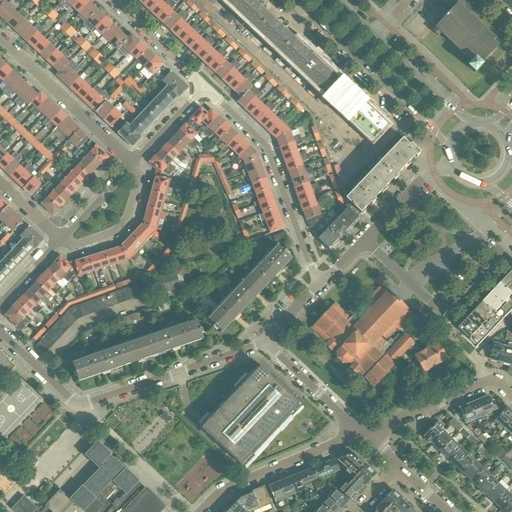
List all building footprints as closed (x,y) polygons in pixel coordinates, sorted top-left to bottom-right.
[(0,6),(0,16),(2,18),(16,3),(12,0),(8,5),(4,2),(0,6)] [(78,0),(71,7),(79,14),(89,3),(85,0),(78,0)] [(149,0),(144,6),(150,12),(161,1),(159,0),(149,0)] [(150,12),(157,18),(172,2),(170,0),(167,0),(164,4),(161,1),(150,12)] [(223,0),(233,9),(241,0),(223,0)] [(241,0),(233,9),(256,31),(270,16),(262,8),(264,7),(264,6),(264,2),(261,0),(260,0),(259,1),(257,0),(256,0),(255,2),(253,0),(241,0)] [(466,6),(460,0),(441,0),(452,10),(435,27),(436,28),(432,32),(437,36),(441,33),(463,9),(466,6)] [(157,18),(164,24),(174,13),(171,10),(176,5),(172,2),(157,18)] [(2,18),(8,24),(18,14),(14,11),(19,6),(16,3),(2,18)] [(37,6),(43,13),(46,10),(45,9),(46,9),(41,4),(40,4),(40,3),(37,6)] [(79,14),(86,21),(97,11),(89,3),(79,14)] [(463,9),(441,33),(445,37),(445,38),(446,38),(451,42),(450,43),(451,43),(456,47),(455,48),(456,48),(457,48),(461,52),(461,53),(462,53),(466,57),(466,58),(466,59),(467,58),(472,62),(468,67),(474,73),(482,65),(481,64),(501,43),(495,38),(494,39),(489,34),(490,34),(489,33),(489,34),(484,29),(485,29),(484,28),(484,29),(479,24),(479,23),(478,24),(474,19),(474,18),(473,19),(468,14),(469,13),(468,13),(468,14),(463,9)] [(43,13),(50,19),(52,16),(50,14),(46,10),(43,13)] [(50,14),(52,16),(56,19),(58,16),(53,11),(50,14)] [(86,21),(94,29),(105,18),(97,11),(86,21)] [(164,24),(170,30),(185,14),(182,11),(177,16),(174,13),(164,24)] [(8,24),(14,30),(29,15),(26,12),(21,17),(18,14),(8,24)] [(170,30),(176,36),(187,25),(184,23),(189,17),(185,14),(170,30)] [(14,30),(21,36),(30,26),(27,23),(32,18),(29,15),(14,30)] [(63,26),(66,23),(67,22),(63,16),(58,22),(63,26)] [(256,31),(280,53),(294,38),(286,30),(287,29),(288,29),(288,28),(287,28),(287,24),(284,21),(282,23),(280,22),(278,24),(270,16),(256,31)] [(101,36),(102,36),(112,25),(105,18),(94,29),(95,29),(91,34),(97,40),(101,36)] [(176,36),(183,43),(198,26),(195,23),(190,29),(187,25),(176,36)] [(21,36),(27,42),(42,27),(38,24),(34,29),(30,26),(21,36)] [(73,35),(76,33),(68,25),(66,28),(72,34),(73,35)] [(102,36),(109,43),(120,32),(112,25),(102,36)] [(183,43),(190,49),(200,38),(197,35),(202,29),(198,26),(183,43)] [(27,42),(34,49),(43,39),(40,35),(45,30),(42,27),(27,42)] [(63,31),(69,37),(72,34),(66,28),(63,31)] [(117,51),(122,46),(127,40),(120,32),(109,43),(117,51)] [(69,37),(76,43),(78,41),(78,40),(73,35),(72,34),(69,37)] [(122,46),(129,53),(139,43),(131,35),(127,40),(122,46)] [(34,49),(40,55),(55,40),(51,36),(46,42),(43,39),(34,49)] [(190,49),(196,55),(211,39),(208,36),(203,41),(200,38),(190,49)] [(280,53),(303,75),(317,60),(309,53),(311,51),(311,50),(311,46),(308,44),(306,46),(304,44),(303,44),(304,44),(302,46),(294,38),(280,53)] [(196,55),(203,61),(213,50),(210,47),(215,42),(211,39),(196,55)] [(40,55),(47,61),(56,51),(53,48),(58,43),(55,40),(40,55)] [(81,43),(85,47),(88,50),(91,47),(84,40),(81,43)] [(76,43),(82,49),(85,47),(81,43),(78,41),(76,43)] [(129,53),(137,61),(147,50),(139,43),(129,53)] [(88,50),(91,53),(96,57),(99,54),(91,47),(88,50)] [(203,61),(209,67),(224,51),(221,48),(216,53),(213,50),(203,61)] [(47,61),(53,67),(68,52),(64,49),(59,54),(56,51),(47,61)] [(137,61),(144,68),(155,57),(147,50),(137,61)] [(209,67),(216,73),(226,63),(222,60),(227,54),(224,51),(209,67)] [(57,76),(69,63),(66,60),(71,55),(68,52),(53,67),(59,73),(57,76)] [(88,55),(95,62),(98,59),(96,57),(91,53),(88,55)] [(144,68),(152,75),(162,65),(155,57),(144,68)] [(107,67),(111,71),(112,71),(114,68),(109,64),(111,62),(108,60),(104,65),(107,67)] [(216,73),(222,79),(237,63),(234,60),(229,66),(226,63),(216,73)] [(303,75),(326,97),(341,82),(332,75),(334,73),(334,72),(334,68),(331,66),(329,68),(327,66),(325,68),(317,60),(303,75)] [(57,76),(63,82),(78,67),(71,61),(69,63),(57,76)] [(237,63),(222,79),(228,86),(239,75),(235,72),(240,66),(237,63)] [(158,77),(168,86),(180,97),(179,96),(186,90),(187,90),(183,86),(185,85),(184,84),(184,85),(162,65),(152,75),(144,83),(147,86),(157,76),(158,77)] [(0,79),(2,82),(12,72),(5,66),(0,71),(0,79)] [(63,82),(70,88),(80,78),(76,75),(81,70),(78,67),(63,82)] [(112,71),(117,77),(119,79),(122,76),(114,68),(112,71)] [(114,80),(115,79),(117,77),(112,71),(111,71),(108,74),(114,80)] [(1,90),(4,93),(18,78),(12,72),(2,82),(6,85),(1,90)] [(228,86),(235,92),(250,76),(247,73),(242,78),(239,75),(228,86)] [(70,88),(76,94),(91,79),(90,79),(90,80),(84,74),(80,78),(70,88)] [(122,76),(119,79),(124,83),(126,81),(129,84),(133,80),(129,77),(127,79),(123,75),(122,76)] [(235,92),(241,98),(251,87),(248,84),(253,79),(250,76),(235,92)] [(115,82),(121,86),(121,87),(124,84),(124,83),(119,79),(117,77),(115,79),(116,81),(115,82)] [(12,91),(15,94),(25,84),(18,78),(4,93),(7,96),(12,91)] [(76,94),(83,100),(92,90),(89,87),(94,82),(91,79),(76,94)] [(129,84),(131,85),(137,91),(140,88),(133,80),(129,84)] [(326,97),(350,119),(364,104),(356,97),(358,95),(358,94),(357,94),(357,90),(354,88),(352,90),(350,88),(349,90),(341,82),(326,97)] [(14,102),(17,105),(31,90),(25,84),(15,94),(18,97),(14,102)] [(83,100),(89,106),(103,92),(97,86),(92,90),(83,100)] [(121,87),(121,86),(110,97),(113,100),(123,89),(121,87)] [(168,86),(162,92),(173,102),(178,96),(179,97),(180,97),(168,86)] [(237,102),(244,109),(259,92),(253,86),(252,87),(251,87),(241,98),(237,102)] [(28,106),(31,103),(37,96),(31,90),(17,105),(20,108),(25,103),(28,106)] [(89,106),(96,113),(106,102),(110,97),(104,91),(103,92),(89,106)] [(162,92),(157,97),(168,107),(173,102),(162,92)] [(244,109),(250,115),(260,104),(257,101),(262,95),(259,92),(244,109)] [(29,112),(32,114),(47,99),(40,93),(37,96),(31,103),(34,106),(29,112)] [(151,103),(151,104),(162,114),(168,107),(157,97),(157,98),(152,93),(146,99),(151,103)] [(41,113),(44,116),(53,106),(47,99),(32,114),(36,118),(41,113)] [(135,111),(135,110),(126,101),(123,105),(133,115),(136,112),(135,111)] [(250,115),(257,121),(272,105),(269,101),(264,107),(260,104),(250,115)] [(96,113),(103,120),(114,109),(106,102),(96,113)] [(151,104),(146,109),(157,119),(162,114),(151,104)] [(364,104),(350,119),(373,142),(387,127),(387,128),(388,127),(379,119),(381,117),(381,116),(381,112),(380,112),(377,110),(375,112),(373,110),(372,112),(364,104)] [(135,110),(135,111),(151,126),(157,119),(146,109),(141,105),(135,110)] [(257,121),(264,127),(274,116),(270,113),(275,108),(272,105),(257,121)] [(42,124),(45,127),(60,112),(53,106),(44,116),(47,119),(42,124)] [(0,110),(6,116),(8,114),(2,108),(0,110)] [(103,120),(111,127),(112,127),(120,118),(122,116),(114,109),(103,120)] [(194,123),(197,126),(207,115),(201,109),(186,125),(193,131),(195,129),(191,126),(194,123)] [(140,115),(134,122),(145,132),(151,126),(135,111),(136,112),(140,115)] [(197,132),(200,136),(218,117),(211,111),(207,115),(197,126),(201,122),(204,125),(200,129),(197,132)] [(53,125),(57,128),(66,118),(60,112),(45,127),(49,130),(53,125)] [(6,116),(13,123),(15,121),(8,114),(6,116)] [(264,127),(270,133),(285,117),(282,114),(278,119),(274,116),(264,127)] [(4,119),(11,125),(13,123),(6,116),(4,119)] [(211,131),(213,134),(224,123),(218,117),(200,136),(204,138),(211,131)] [(270,133),(277,139),(289,131),(283,125),(288,120),(285,117),(270,133)] [(55,136),(58,139),(73,124),(66,118),(57,128),(60,131),(55,136)] [(13,123),(19,129),(21,126),(15,121),(13,123)] [(134,122),(129,127),(140,137),(145,132),(134,122)] [(11,125),(17,131),(19,129),(13,123),(11,125)] [(215,145),(220,140),(230,129),(224,123),(213,134),(217,137),(212,142),(215,145)] [(66,137),(69,140),(79,130),(73,124),(58,139),(62,142),(66,137)] [(129,127),(127,125),(124,128),(119,124),(114,129),(112,127),(111,127),(128,143),(128,144),(130,143),(133,146),(134,146),(133,145),(140,138),(140,139),(141,138),(140,137),(129,127)] [(197,136),(193,131),(186,125),(180,131),(196,147),(199,144),(194,139),(197,136)] [(19,129),(26,135),(28,133),(21,126),(19,129)] [(17,131),(24,137),(26,135),(19,129),(17,131)] [(218,148),(221,151),(236,135),(230,129),(220,140),(223,143),(218,148)] [(79,130),(69,140),(66,143),(70,146),(72,144),(75,147),(86,136),(79,130)] [(277,139),(280,148),(301,140),(297,130),(290,133),(289,131),(277,139)] [(193,150),(196,147),(180,131),(174,138),(185,148),(188,145),(193,150)] [(26,135),(32,141),(34,139),(28,133),(26,135)] [(24,137),(30,143),(32,141),(26,135),(24,137)] [(230,149),(232,152),(243,141),(236,135),(221,151),(224,154),(230,149)] [(86,136),(75,147),(78,150),(78,149),(88,139),(86,136)] [(182,152),(185,148),(174,138),(168,144),(184,160),(187,156),(182,152)] [(32,141),(39,147),(41,145),(34,139),(32,141)] [(280,148),(282,156),(296,150),(295,146),(305,143),(303,139),(301,140),(280,148)] [(402,140),(390,152),(405,166),(415,156),(416,158),(420,153),(411,145),(409,146),(402,140)] [(30,143),(36,149),(39,147),(32,141),(30,143)] [(93,150),(90,153),(102,164),(108,158),(96,147),(97,147),(91,141),(88,145),(87,145),(93,150)] [(231,160),(234,163),(249,147),(243,141),(232,152),(236,155),(231,160)] [(0,149),(0,161),(7,155),(4,152),(9,146),(6,143),(0,149)] [(60,149),(64,152),(67,149),(70,146),(66,143),(60,149)] [(181,163),(184,160),(168,144),(161,150),(173,161),(176,158),(181,163)] [(39,147),(45,153),(47,151),(41,145),(39,147)] [(36,149),(43,156),(45,153),(39,147),(36,149)] [(242,161),(244,163),(258,158),(256,153),(249,147),(234,163),(237,166),(242,161)] [(54,156),(57,159),(64,152),(60,149),(54,156)] [(78,150),(76,152),(95,170),(100,164),(101,165),(102,164),(90,153),(87,156),(82,151),(81,152),(78,149),(78,150)] [(170,164),(173,161),(161,150),(155,157),(172,172),(175,169),(170,164)] [(282,156),(285,164),(306,156),(305,151),(298,154),(296,150),(282,156)] [(45,153),(51,159),(53,157),(47,151),(45,153)] [(0,161),(0,166),(4,171),(18,155),(15,152),(10,158),(7,155),(0,161)] [(81,163),(78,166),(89,176),(95,170),(76,152),(73,155),(76,157),(75,158),(81,163)] [(390,152),(368,176),(383,190),(392,180),(394,181),(398,177),(396,176),(405,166),(390,152)] [(43,156),(49,161),(51,159),(45,153),(43,156)] [(4,171),(11,177),(20,167),(17,164),(22,159),(18,155),(4,171)] [(220,178),(228,196),(231,195),(214,155),(198,156),(189,187),(193,188),(200,163),(213,163),(220,178)] [(49,161),(49,162),(52,165),(57,159),(54,156),(53,157),(51,159),(49,161)] [(285,164),(288,172),(302,167),(301,162),(308,160),(306,156),(285,164)] [(35,163),(38,166),(44,160),(41,157),(35,163)] [(169,176),(172,172),(155,157),(149,163),(161,174),(164,171),(169,176)] [(242,174),(243,176),(262,169),(258,158),(244,163),(244,164),(247,172),(242,174)] [(49,162),(42,169),(45,172),(52,165),(49,162)] [(69,164),(66,167),(82,183),(89,176),(78,166),(75,169),(69,164)] [(11,177),(17,183),(31,168),(28,165),(23,170),(20,167),(11,177)] [(69,176),(66,178),(77,189),(82,183),(66,167),(63,170),(69,176)] [(288,172),(291,180),(312,172),(311,168),(304,170),(302,167),(288,172)] [(17,183),(23,189),(33,179),(30,176),(35,171),(31,168),(17,183)] [(45,172),(42,169),(36,175),(39,179),(42,176),(42,175),(45,172)] [(248,176),(251,184),(265,179),(262,169),(243,176),(243,178),(248,176)] [(291,180),(294,188),(308,183),(307,179),(314,176),(312,172),(291,180)] [(62,182),(60,185),(70,196),(77,189),(66,178),(60,173),(57,177),(62,182)] [(36,175),(33,179),(23,189),(24,189),(30,195),(40,184),(37,181),(39,179),(36,175)] [(155,176),(153,184),(168,188),(170,180),(155,176)] [(383,190),(368,176),(345,200),(360,214),(370,204),(371,205),(375,201),(374,200),(383,190)] [(249,193),(249,194),(268,187),(265,179),(251,184),(254,191),(249,193)] [(48,181),(45,184),(64,202),(70,196),(60,185),(57,188),(51,183),(50,184),(48,181)] [(308,183),(294,188),(297,196),(318,188),(316,184),(309,186),(308,183)] [(33,198),(43,187),(43,186),(40,184),(30,195),(33,198)] [(50,195),(47,198),(58,208),(64,202),(45,184),(43,186),(43,187),(45,190),(50,195)] [(153,184),(151,192),(165,196),(168,188),(153,184)] [(253,203),(253,205),(272,198),(268,187),(249,194),(250,196),(255,194),(258,201),(253,203)] [(297,196),(300,204),(314,199),(313,195),(319,192),(318,188),(297,196)] [(176,230),(180,231),(192,191),(188,189),(176,230)] [(151,192),(149,199),(163,203),(165,196),(151,192)] [(59,209),(58,208),(47,198),(44,202),(39,196),(36,200),(41,206),(42,205),(53,216),(59,209)] [(259,206),(262,213),(276,208),(272,198),(253,205),(254,207),(259,206)] [(149,199),(146,208),(161,211),(163,203),(149,199)] [(300,204),(303,212),(324,204),(322,200),(315,202),(314,199),(300,204)] [(324,204),(303,212),(306,221),(317,217),(320,215),(318,211),(325,208),(324,204)] [(0,226),(0,227),(1,228),(15,214),(7,207),(0,214),(0,221),(2,224),(0,226)] [(146,208),(144,215),(159,219),(161,211),(146,208)] [(260,223),(261,225),(280,218),(276,208),(262,213),(265,221),(260,223)] [(335,217),(348,230),(349,229),(348,229),(357,219),(358,219),(347,208),(346,209),(347,209),(338,219),(335,217)] [(6,226),(11,231),(21,220),(15,214),(1,228),(2,230),(6,226)] [(144,215),(142,223),(156,231),(159,219),(144,215)] [(320,225),(317,217),(306,221),(309,229),(320,225)] [(335,217),(325,227),(338,240),(339,239),(348,230),(335,217)] [(280,218),(261,225),(265,235),(283,228),(280,218)] [(18,235),(23,239),(34,249),(35,250),(35,249),(42,242),(39,239),(40,237),(21,220),(11,231),(12,232),(14,231),(18,235)] [(142,223),(137,229),(148,239),(156,231),(142,223)] [(338,240),(325,227),(315,238),(328,250),(329,250),(329,249),(337,240),(338,240)] [(137,229),(132,234),(143,245),(147,250),(153,244),(148,239),(137,229)] [(272,237),(273,237),(274,242),(287,237),(285,232),(272,237)] [(8,234),(2,240),(0,242),(0,246),(0,247),(11,237),(8,234)] [(143,245),(132,234),(125,241),(137,251),(143,245)] [(23,239),(18,244),(29,254),(34,249),(23,239)] [(125,241),(120,247),(128,260),(132,257),(135,260),(141,255),(137,251),(125,241)] [(18,244),(12,251),(23,261),(29,254),(18,244)] [(208,320),(217,328),(222,333),(292,259),(287,255),(284,252),(278,246),(272,253),(269,256),(265,260),(265,259),(261,264),(261,265),(250,276),(249,277),(245,281),(241,285),(241,286),(237,289),(236,291),(225,302),(224,303),(220,307),(208,320)] [(120,247),(112,250),(116,264),(128,260),(120,247)] [(112,250),(104,252),(109,266),(116,264),(112,250)] [(12,251),(7,257),(17,267),(23,261),(12,251)] [(104,252),(96,254),(101,269),(109,266),(104,252)] [(96,254),(89,257),(93,271),(101,269),(96,254)] [(7,257),(1,262),(12,272),(17,267),(7,257)] [(61,257),(55,263),(71,279),(74,276),(68,271),(71,267),(61,257)] [(89,257),(81,259),(85,274),(93,271),(89,257)] [(85,274),(81,259),(73,262),(78,276),(85,274)] [(1,262),(0,263),(0,272),(6,278),(12,272),(1,262)] [(55,263),(48,270),(65,285),(71,279),(55,263)] [(48,270),(42,276),(59,292),(65,285),(48,270)] [(511,270),(490,294),(488,297),(487,296),(457,328),(475,345),(473,347),(475,349),(511,309),(511,270)] [(151,281),(153,288),(156,296),(180,288),(175,273),(151,281)] [(42,276),(36,283),(47,293),(50,290),(56,295),(59,292),(42,276)] [(146,281),(141,283),(145,295),(150,293),(146,281)] [(36,283),(30,289),(41,300),(46,305),(50,301),(44,296),(47,293),(36,283)] [(141,283),(136,285),(140,296),(145,295),(141,283)] [(136,285),(130,287),(134,298),(140,296),(136,285)] [(414,356),(423,352),(413,343),(414,343),(405,335),(396,345),(390,339),(387,342),(385,340),(396,329),(398,331),(413,315),(407,309),(393,296),(388,291),(381,285),(367,301),(369,303),(358,315),(356,313),(350,319),(338,308),(339,307),(335,303),(311,329),(315,332),(327,343),(325,345),(332,352),(334,349),(337,352),(337,353),(337,358),(336,359),(336,360),(337,359),(342,363),(341,364),(342,365),(342,364),(348,364),(349,363),(352,366),(349,369),(356,375),(359,373),(370,384),(373,388),(395,365),(394,363),(407,350),(414,356)] [(130,287),(125,289),(129,300),(134,298),(130,287)] [(30,289),(24,296),(40,311),(44,308),(38,303),(41,300),(30,289)] [(125,289),(120,291),(124,302),(129,300),(125,289)] [(120,291),(115,293),(119,304),(124,302),(120,291)] [(115,293),(109,295),(113,306),(119,304),(115,293)] [(109,295),(104,296),(108,308),(113,306),(109,295)] [(24,296),(18,302),(35,317),(40,311),(24,296)] [(104,296),(99,298),(103,310),(108,308),(104,296)] [(99,298),(94,300),(98,312),(103,310),(99,298)] [(94,300),(88,302),(92,313),(98,312),(94,300)] [(67,302),(63,307),(66,310),(69,305),(71,305),(70,301),(67,302)] [(18,302),(12,308),(28,324),(35,317),(18,302)] [(88,302),(83,304),(87,315),(92,313),(88,302)] [(83,304),(78,306),(82,317),(87,315),(83,304)] [(71,308),(67,312),(76,321),(76,320),(82,317),(78,306),(71,308)] [(66,310),(63,307),(57,313),(60,316),(66,310)] [(28,324),(12,308),(5,316),(7,317),(6,318),(9,321),(11,323),(14,325),(16,326),(17,326),(22,331),(28,324)] [(67,312),(64,316),(72,324),(76,321),(67,312)] [(64,316),(59,321),(68,329),(72,324),(64,316)] [(129,317),(120,320),(121,325),(130,322),(129,317)] [(53,323),(50,320),(45,326),(48,328),(53,323)] [(59,321),(56,325),(64,333),(68,329),(59,321)] [(197,322),(137,342),(77,362),(77,360),(72,362),(73,364),(72,364),(78,382),(203,339),(197,322)] [(56,325),(52,329),(60,337),(64,333),(56,325)] [(52,329),(48,333),(56,342),(60,337),(52,329)] [(41,336),(38,333),(30,341),(33,344),(41,336)] [(48,333),(43,338),(52,346),(56,342),(48,333)] [(43,338),(40,342),(48,350),(52,346),(43,338)] [(48,350),(40,342),(35,346),(44,355),(48,350)] [(503,365),(509,366),(511,353),(511,343),(508,342),(507,347),(503,346),(499,362),(503,363),(503,365)] [(437,343),(423,352),(414,356),(414,357),(424,373),(447,359),(437,343)] [(495,362),(499,362),(503,346),(493,344),(492,347),(488,360),(490,360),(490,362),(494,363),(495,362)] [(484,359),(488,360),(492,347),(487,345),(479,354),(484,359)] [(0,383),(15,367),(9,361),(9,360),(0,351),(0,383)] [(260,367),(202,428),(202,429),(216,442),(226,452),(241,466),(299,404),(285,390),(284,391),(281,388),(282,387),(276,382),(276,383),(274,381),(275,381),(260,367)] [(482,399),(478,400),(485,416),(489,414),(489,413),(496,410),(493,401),(490,402),(488,397),(487,397),(485,396),(483,397),(482,399)] [(473,401),(468,403),(475,420),(485,416),(478,400),(475,402),(473,401)] [(475,420),(468,403),(463,406),(462,407),(459,409),(453,411),(454,416),(459,420),(460,421),(463,420),(465,424),(475,420)] [(495,420),(503,427),(511,418),(511,412),(511,413),(511,411),(509,409),(507,409),(507,408),(503,411),(500,408),(493,415),(497,419),(495,420)] [(166,412),(160,418),(168,426),(174,420),(166,412)] [(511,418),(503,427),(510,434),(511,432),(511,418)] [(458,432),(459,431),(462,428),(454,421),(451,425),(458,432)] [(430,442),(432,444),(443,433),(440,430),(444,426),(439,422),(424,437),(425,438),(429,443),(430,442)] [(473,433),(477,437),(481,433),(478,427),(473,433)] [(459,431),(467,439),(470,436),(462,428),(459,431)] [(439,451),(440,452),(451,440),(443,433),(432,444),(434,446),(434,447),(438,451),(439,451)] [(478,438),(486,445),(489,442),(482,435),(478,438)] [(470,436),(467,439),(474,446),(478,443),(470,436)] [(446,457),(448,459),(459,447),(451,440),(440,452),(440,453),(445,458),(446,457)] [(159,511),(164,507),(146,490),(144,492),(136,484),(137,482),(126,471),(125,471),(121,467),(122,466),(114,458),(113,459),(109,455),(97,444),(86,456),(98,467),(101,469),(83,488),(82,488),(71,500),(60,490),(44,506),(46,507),(41,511),(39,511),(36,509),(37,509),(36,508),(36,509),(23,497),(24,497),(24,496),(11,509),(12,510),(13,509),(16,511),(159,511)] [(480,456),(483,453),(485,450),(481,446),(476,452),(480,456)] [(454,466),(455,467),(467,455),(459,447),(448,459),(450,461),(449,462),(454,466)] [(506,455),(498,448),(493,452),(499,457),(501,460),(504,456),(506,455)] [(485,450),(483,453),(490,461),(493,458),(485,450)] [(341,467),(346,472),(358,459),(355,457),(356,456),(351,452),(350,452),(347,455),(345,454),(343,455),(338,461),(343,466),(341,467)] [(5,454),(0,459),(0,466),(9,458),(5,454)] [(461,471),(463,474),(474,462),(467,455),(455,467),(456,468),(460,472),(461,471)] [(501,460),(508,467),(511,463),(504,456),(501,460)] [(346,472),(354,479),(365,467),(363,465),(364,464),(359,459),(358,459),(346,472)] [(339,471),(336,463),(334,460),(328,462),(333,473),(339,471)] [(322,465),(313,469),(318,480),(333,473),(328,462),(328,463),(326,462),(322,464),(322,465)] [(470,481),(471,481),(482,469),(474,462),(463,474),(465,476),(469,481),(470,481)] [(354,479),(350,482),(347,486),(345,484),(344,483),(338,489),(350,501),(356,495),(354,493),(362,484),(364,486),(375,474),(366,466),(365,467),(354,479)] [(303,472),(298,474),(303,486),(318,480),(313,469),(304,472),(303,472)] [(476,486),(479,488),(490,477),(482,469),(471,481),(471,482),(471,483),(476,487),(476,486)] [(291,478),(288,479),(295,494),(304,490),(303,486),(298,474),(291,476),(291,478)] [(485,495),(486,496),(497,484),(490,477),(479,488),(481,490),(480,491),(485,495)] [(285,479),(278,482),(285,498),(295,494),(288,479),(285,480),(285,479)] [(339,479),(334,485),(338,489),(344,483),(339,479)] [(285,498),(278,482),(272,484),(272,485),(269,487),(275,502),(285,498)] [(322,488),(320,485),(319,483),(314,487),(318,492),(322,488)] [(492,501),(494,503),(505,491),(497,484),(486,496),(487,497),(491,502),(492,501)] [(264,488),(253,492),(260,509),(270,504),(264,488)] [(336,490),(328,498),(341,510),(346,505),(346,504),(348,501),(336,490)] [(388,511),(389,511),(400,500),(401,499),(393,491),(381,503),(383,504),(376,511),(375,509),(372,511),(388,511)] [(501,511),(511,499),(511,497),(505,491),(494,503),(496,505),(496,506),(500,510),(501,510),(501,511)] [(239,498),(236,501),(246,511),(251,511),(260,509),(253,492),(239,498)] [(328,498),(321,505),(328,511),(339,511),(341,510),(328,498)] [(511,511),(511,499),(501,511),(502,511),(511,511)] [(389,511),(388,511),(402,511),(409,506),(403,501),(402,502),(400,500),(389,511)] [(246,511),(236,501),(228,510),(230,511),(246,511)]
